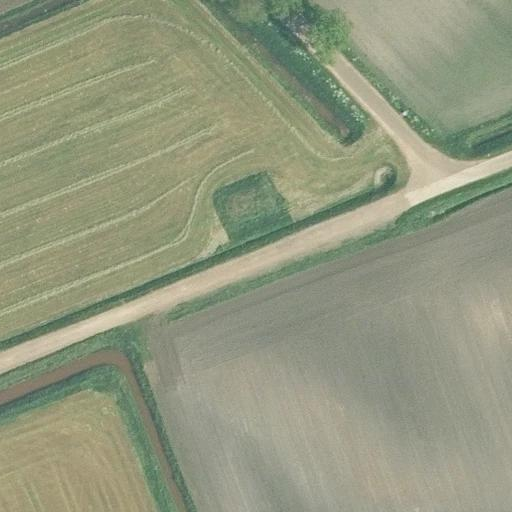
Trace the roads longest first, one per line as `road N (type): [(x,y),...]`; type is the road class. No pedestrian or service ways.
road 1 (unclassified): [(0,364),(448,181)]
road 2 (unclassified): [(448,181),(272,0)]
